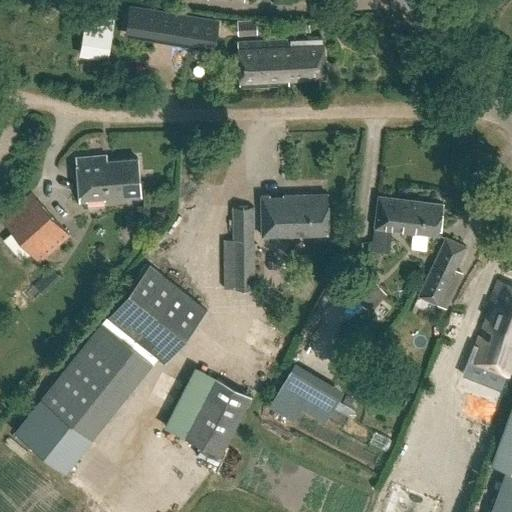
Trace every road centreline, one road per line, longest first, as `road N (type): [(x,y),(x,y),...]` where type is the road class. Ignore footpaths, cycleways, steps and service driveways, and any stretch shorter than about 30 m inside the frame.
road 1 (residential): [(493,99),(475,112),(178,117),(84,113),(0,93)]
road 2 (tertiary): [(413,0),(493,99)]
